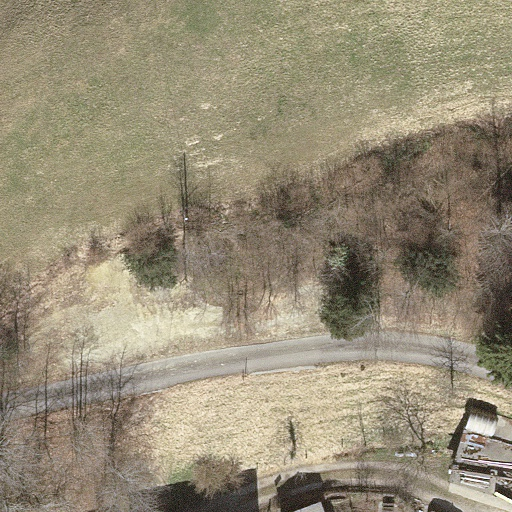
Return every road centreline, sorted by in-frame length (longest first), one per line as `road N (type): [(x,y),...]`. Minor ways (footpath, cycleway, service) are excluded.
road 1 (track): [(0,407),(227,362),(381,351),(511,371)]
road 2 (track): [(216,511),(301,475),(387,473),(474,511)]
